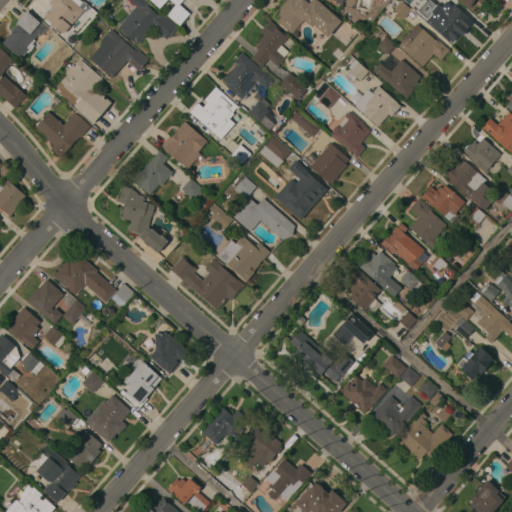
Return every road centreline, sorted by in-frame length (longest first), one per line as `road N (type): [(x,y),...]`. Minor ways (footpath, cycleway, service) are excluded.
road 1 (tertiary): [(511,40),(99,511)]
road 2 (residential): [(0,121),(67,207),(419,511)]
road 3 (residential): [(0,284),(245,0)]
road 4 (residential): [(419,511),(511,405)]
